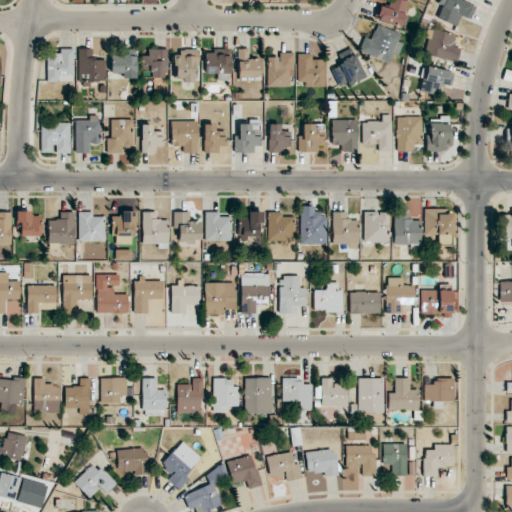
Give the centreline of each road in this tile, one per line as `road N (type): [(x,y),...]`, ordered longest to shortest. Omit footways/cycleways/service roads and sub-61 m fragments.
road 1 (residential): [(0,347),(511,342)]
road 2 (residential): [(0,176),(511,177)]
road 3 (residential): [(477,511),(477,148),(485,82),(511,6)]
road 4 (residential): [(0,22),(327,25),(348,0)]
road 5 (residential): [(478,510),(290,511)]
road 6 (residential): [(18,177),(33,0)]
